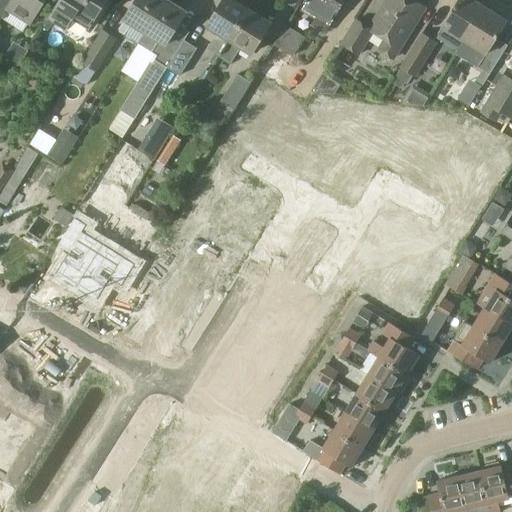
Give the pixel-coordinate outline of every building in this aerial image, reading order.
[(30,24),(45,0),(0,0),(0,21),(7,10),(30,24)] [(88,29),(106,0),(59,0),(48,18),(67,30),(73,19),(88,29)] [(151,61),(121,110),(135,119),(167,67),(184,41),(189,31),(179,25),(187,12),(167,0),(164,0),(145,32),(138,43),(158,56),(153,63),(151,61)] [(145,32),(164,0),(135,0),(124,19),(145,32)] [(234,0),(223,0),(207,26),(217,33),(208,48),(220,55),(229,40),(249,9),(234,0)] [(329,26),(344,0),(309,0),(304,11),(329,26)] [(392,58),(424,8),(411,0),(386,0),(368,29),(354,21),(340,44),(356,54),(371,31),(385,40),(378,50),(392,58)] [(464,40),(484,7),(482,6),(484,2),(480,0),(457,0),(435,36),(446,43),(453,33),(464,40)] [(484,7),(464,40),(455,53),(468,61),(489,74),(507,45),(495,38),(506,21),(484,7)] [(229,40),(220,55),(231,62),(241,47),(251,54),(271,23),(249,9),(229,40)] [(288,27),(272,53),(290,64),(306,39),(288,27)] [(114,37),(102,29),(84,59),(96,67),(99,63),(114,37)] [(415,70),(416,71),(437,39),(423,29),(403,62),(415,70)] [(15,41),(1,62),(15,70),(28,49),(15,41)] [(178,74),(194,48),(184,41),(167,67),(178,74)] [(84,59),(75,73),(87,80),(96,67),(84,59)] [(235,106),(252,79),(239,71),(222,98),(235,106)] [(509,117),(511,112),(511,81),(503,76),(481,112),(494,121),(500,111),(509,117)] [(412,83),(401,103),(424,106),(430,94),(412,83)] [(266,121),(248,151),(266,165),(294,118),(288,114),(279,129),(266,121)] [(296,119),(268,165),(283,173),(302,144),(292,137),(301,122),(296,119)] [(312,128),(294,158),(309,167),(335,126),(326,120),(320,133),(312,128)] [(425,120),(419,130),(425,134),(431,124),(425,120)] [(432,125),(403,171),(419,182),(436,154),(426,147),(437,128),(432,125)] [(336,126),(310,167),(328,177),(348,148),(336,141),(344,131),(336,126)] [(37,128),(28,142),(46,154),(55,139),(37,128)] [(60,161),(73,141),(61,133),(48,154),(60,161)] [(168,133),(152,160),(162,166),(178,140),(168,133)] [(396,134),(377,166),(398,179),(417,147),(396,134)] [(481,137),(469,159),(496,173),(507,151),(481,137)] [(439,152),(420,182),(440,191),(469,144),(461,138),(449,159),(439,152)] [(223,146),(219,154),(233,164),(227,181),(259,203),(272,179),(223,146)] [(28,147),(15,169),(25,175),(38,154),(28,147)] [(2,162),(0,165),(0,189),(13,169),(2,162)] [(453,185),(478,200),(489,182),(464,167),(453,185)] [(202,186),(195,198),(244,230),(257,205),(226,182),(216,198),(202,186)] [(194,199),(189,207),(206,218),(200,230),(233,252),(244,231),(194,199)] [(392,201),(379,221),(423,250),(426,245),(412,235),(423,220),(392,201)] [(492,203),(482,220),(493,227),(503,210),(492,203)] [(64,225),(71,214),(60,208),(54,219),(64,225)] [(511,268),(511,217),(511,218),(503,232),(511,237),(511,256),(506,265),(511,268)] [(0,224),(0,223),(0,280),(11,287),(21,269),(30,275),(45,252),(0,224)] [(377,225),(366,244),(395,262),(404,249),(417,258),(421,252),(377,225)] [(174,239),(170,245),(218,276),(232,253),(200,231),(189,249),(174,239)] [(81,233),(59,267),(80,280),(101,246),(81,233)] [(101,246),(80,280),(100,292),(121,259),(101,246)] [(364,249),(352,268),(381,284),(389,274),(402,284),(407,276),(364,249)] [(139,288),(126,311),(143,321),(161,292),(144,281),(148,275),(142,272),(134,285),(139,288)] [(484,308),(511,325),(511,283),(495,274),(476,304),(484,308)] [(460,294),(464,287),(453,280),(449,287),(460,294)] [(163,295),(146,322),(160,331),(173,309),(177,311),(186,296),(179,293),(174,302),(163,295)] [(438,305),(450,313),(455,305),(443,298),(438,305)] [(446,320),(450,313),(438,305),(434,313),(446,320)] [(501,344),(511,326),(511,325),(484,308),(473,326),(501,344)] [(379,357),(407,374),(419,355),(409,349),(415,339),(389,323),(382,334),(390,339),(383,349),(371,342),(367,350),(379,357)] [(490,363),(501,344),(473,326),(461,346),(452,340),(446,350),(476,369),(483,359),(490,363)] [(344,336),(356,343),(361,334),(350,327),(344,336)] [(345,361),(356,343),(344,336),(334,354),(345,361)] [(403,381),(407,374),(379,357),(367,375),(396,393),(397,391),(399,392),(401,392),(406,384),(405,382),(403,381)] [(334,380),(334,379),(337,375),(325,367),(321,372),(334,380)] [(330,385),(334,380),(321,372),(318,378),(330,385)] [(396,394),(396,393),(367,375),(356,394),(385,411),(390,404),(392,405),(394,404),(398,397),(398,395),(396,394)] [(162,393),(108,482),(116,487),(144,505),(201,417),(162,393)] [(374,430),(385,411),(356,394),(345,412),(374,430)] [(298,409),(311,417),(316,409),(303,402),(298,409)] [(298,409),(294,406),(290,404),(286,412),(306,425),(311,417),(298,409)] [(363,448),(374,430),(345,412),(334,431),(363,448)] [(8,425),(0,436),(0,467),(6,471),(27,437),(8,425)] [(346,464),(349,466),(351,467),(352,465),(354,466),(357,466),(361,458),(361,456),(359,455),(363,448),(334,431),(322,450),(311,443),(305,452),(340,474),(346,464)] [(486,470),(480,471),(488,504),(489,511),(501,511),(499,501),(511,497),(511,463),(501,466),(500,466),(486,470)] [(480,471),(459,476),(467,509),(467,511),(489,511),(488,504),(480,471)] [(440,493),(428,496),(431,511),(467,511),(467,509),(459,476),(437,482),(440,493)] [(253,489),(239,511),(264,511),(273,499),(253,489)]
